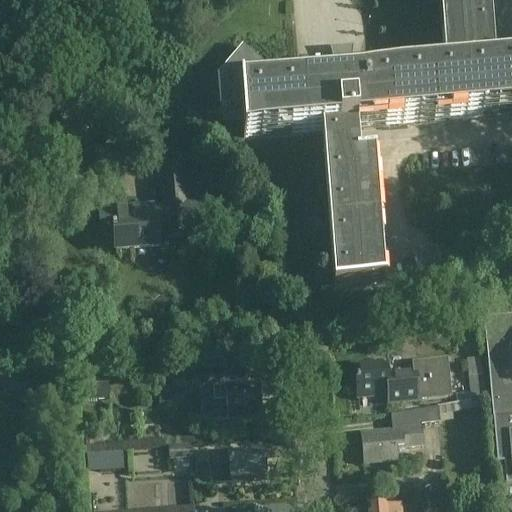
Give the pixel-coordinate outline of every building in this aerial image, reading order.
[(241,47),(217,77),(219,107),(240,105),(243,141),(322,134),(334,281),(335,291),(335,294),(382,290),(371,162),(354,163),(352,132),(511,119),(511,23),(510,0),(437,0),(444,74),(367,80),(366,68),(272,75),(272,72),(241,47)] [(164,209),(100,214),(102,237),(116,236),(117,254),(159,251),(158,233),(165,232),(166,241),(189,239),(189,233),(227,231),(225,199),(205,200),(205,196),(193,197),(193,202),(187,202),(186,194),(163,195),(164,209)] [(321,282),(322,292),(335,291),(334,281),(321,282)] [(494,436),(511,433),(511,317),(481,321),(490,421),(493,420),(494,436)] [(72,325),(53,326),(54,348),(73,347),(72,325)] [(36,330),(7,334),(9,353),(38,350),(36,330)] [(110,344),(93,345),(94,359),(111,358),(110,344)] [(470,378),(481,377),(480,360),(468,361),(470,378)] [(388,396),(388,399),(401,398),(401,403),(418,402),(451,399),(448,361),(413,364),(414,376),(387,379),(386,368),(354,370),(356,398),(388,396)] [(194,384),(193,373),(174,373),(175,385),(194,384)] [(481,377),(470,378),(469,378),(470,394),(471,403),(483,401),(481,377)] [(202,402),(200,402),(202,422),(229,420),(229,421),(261,418),(259,390),(240,391),(239,385),(227,386),(227,380),(203,382),(204,392),(201,392),(202,402)] [(108,385),(76,386),(77,401),(109,400),(108,385)] [(457,405),(471,403),(470,394),(456,397),(457,405)] [(457,405),(439,408),(441,425),(454,423),(452,416),(484,409),(483,401),(471,403),(457,405)] [(394,434),(362,437),(364,465),(397,462),(396,455),(422,453),(420,431),(439,430),(438,413),(393,417),(394,434)] [(511,487),(511,433),(494,436),(497,466),(506,465),(508,488),(511,487)] [(192,447),(168,449),(169,462),(193,460),(192,447)] [(240,452),(211,454),(212,467),(228,466),(230,483),(264,481),(263,478),(266,475),(265,468),(263,466),(262,453),(241,454),(240,452)] [(100,455),(101,473),(123,471),(122,453),(100,455)] [(363,467),(363,479),(396,480),(397,468),(363,467)]
